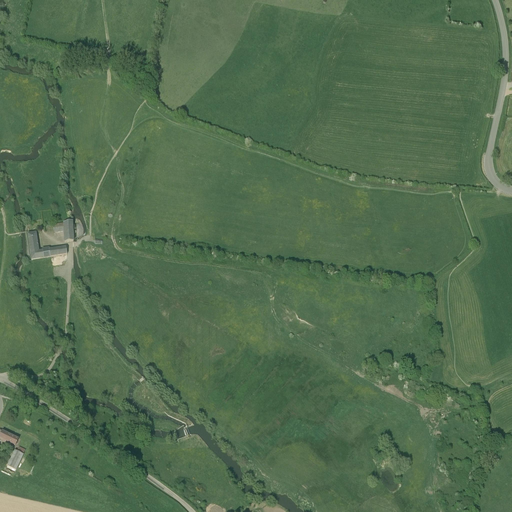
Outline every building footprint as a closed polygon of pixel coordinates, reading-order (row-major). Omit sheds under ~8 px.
[(65,243),(70,242),(73,242),(72,222),(63,223),(64,232),(65,243)] [(54,233),(64,232),(63,223),(54,224),(54,233)] [(66,248),(49,250),(49,248),(42,249),(42,251),(39,252),(36,233),(28,234),(31,260),(51,257),(67,255),(66,248)] [(2,432),(0,431),(0,430),(0,438),(15,446),(19,439),(2,431),(2,432)] [(24,455),(23,455),(25,450),(19,447),(17,452),(14,450),(7,466),(16,470),(24,455)]
